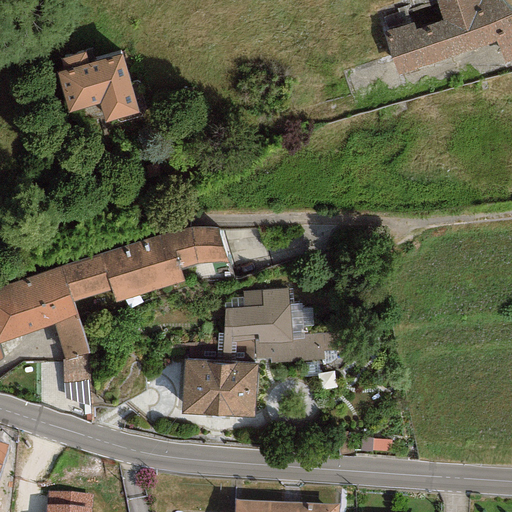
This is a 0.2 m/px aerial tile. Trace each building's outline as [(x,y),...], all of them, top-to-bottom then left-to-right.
[(387,29),(401,70),(499,37),(506,58),(511,56),(511,26),(509,27),(500,0),(439,0),(443,10),(387,29)] [(128,51),(63,69),(73,107),(104,99),(110,118),(144,109),(128,51)] [(190,221),(171,225),(180,260),(197,255),(228,253),(218,220),(190,221)] [(171,225),(101,246),(111,281),(115,294),(184,273),(180,260),(171,225)] [(101,246),(60,258),(71,293),(111,281),(101,246)] [(0,276),(0,330),(53,312),(65,352),(63,381),(87,381),(87,346),(71,293),(60,258),(0,276)] [(287,285),(242,288),(243,302),(224,304),(222,337),(254,338),(257,355),(271,355),(271,360),(324,356),(324,348),(361,346),(359,329),(292,336),(287,285)] [(254,407),(257,355),(184,350),(180,402),(254,407)] [(90,511),(92,496),(50,494),(49,511),(90,511)] [(337,511),(338,508),(234,503),(233,511),(337,511)]
